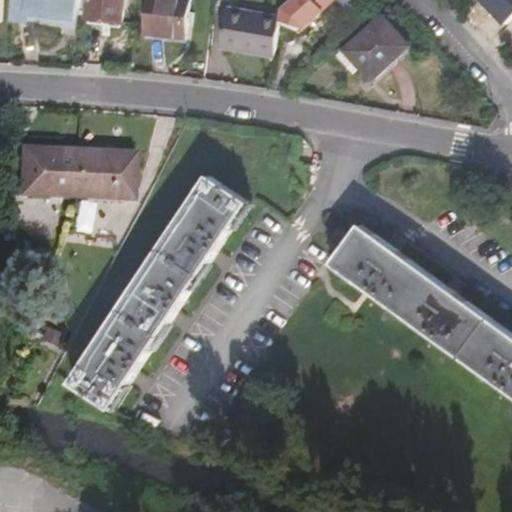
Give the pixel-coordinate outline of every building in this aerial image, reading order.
[(11,0),(10,34),(74,41),(78,0),(11,0)] [(122,0),(87,0),(85,20),(120,23),(122,0)] [(190,0),(150,0),(148,24),(188,29),(190,0)] [(282,18),(280,28),(301,32),(337,0),(304,0),(304,1),(303,0),(293,0),(283,9),(282,18)] [(487,0),(477,9),(488,21),(511,0),(487,0)] [(511,0),(488,21),(499,33),(510,23),(511,25),(511,0)] [(226,7),(225,13),(250,17),(251,12),(226,7)] [(218,47),(275,58),(280,28),(282,18),(251,12),(250,17),(225,13),(218,47)] [(411,47),(385,17),(347,51),(373,80),(411,47)] [(18,186),(75,191),(77,148),(23,143),(18,186)] [(77,148),(75,191),(130,196),(135,154),(77,148)] [(248,203),(209,177),(71,383),(109,408),(248,203)] [(511,338),(361,228),(353,240),(339,230),(326,247),(340,257),(334,266),(511,397),(511,338)]
